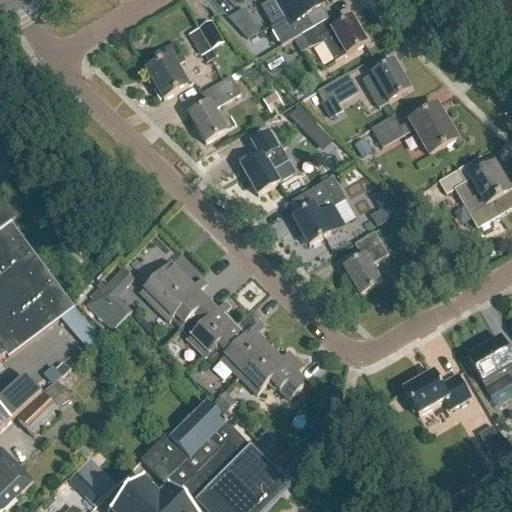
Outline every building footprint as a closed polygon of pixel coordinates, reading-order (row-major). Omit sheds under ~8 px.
[(326,12),(318,0),(279,0),(273,3),(285,24),(270,32),(282,53),(294,46),(304,40),(303,40),(327,25),(321,15),(326,12)] [(247,43),(259,37),(244,12),(227,22),(247,43)] [(363,40),(360,40),(351,24),(332,34),(327,25),(303,40),(304,40),(294,46),(300,58),(311,52),(324,48),(334,68),(346,61),(366,50),(364,47),(365,44),(363,40)] [(213,55),(224,49),(212,28),(201,35),(213,55)] [(165,106),(190,92),(179,72),(186,68),(176,50),(164,56),(169,64),(148,77),(158,93),(155,95),(161,104),(163,103),(165,106)] [(364,86),(371,98),(380,114),(384,112),(387,110),(412,96),(395,67),(372,80),(373,81),(364,86)] [(239,77),(231,82),(232,84),(233,86),(242,81),(239,77)] [(323,107),(335,100),(356,88),(350,79),(319,97),(323,107)] [(214,114),(241,99),(233,86),(232,84),(203,100),(208,110),(191,120),(208,150),(228,138),(214,114)] [(271,117),(283,110),(275,97),(263,104),(271,117)] [(323,107),(319,97),(308,103),(313,112),(322,107),(323,107)] [(288,121),(306,138),(316,128),(299,110),(288,121)] [(431,161),(457,146),(437,111),(411,127),(431,161)] [(381,150),(403,137),(394,122),(391,124),(372,135),(381,150)] [(262,162),(243,173),(259,202),(280,189),(273,176),(290,166),(274,138),(255,149),(262,162)] [(362,163),(372,157),(363,143),(354,149),(362,163)] [(478,234),(511,215),(511,196),(510,197),(494,170),(464,187),(458,177),(440,188),(447,200),(456,195),(478,234)] [(334,211),(346,205),(334,184),(306,200),(312,212),(294,223),(311,251),(346,231),(334,211)] [(0,238),(13,229),(24,221),(0,188),(0,238)] [(429,222),(433,207),(415,203),(411,218),(429,222)] [(377,231),(399,218),(392,207),(370,220),(377,231)] [(81,261),(94,249),(74,228),(61,241),(81,261)] [(75,313),(13,229),(0,238),(0,364),(8,358),(10,361),(75,313)] [(373,271),(390,261),(377,238),(357,250),(364,262),(345,273),(362,302),(383,289),(373,271)] [(475,274),(487,262),(476,252),(464,264),(475,274)] [(181,332),(208,304),(201,297),(207,290),(202,285),(195,291),(183,279),(183,278),(182,279),(172,268),(171,267),(140,299),(170,328),(173,325),(181,332)] [(117,303),(134,284),(126,276),(122,273),(105,291),(101,287),(96,292),(97,292),(89,302),(91,304),(86,310),(113,336),(131,316),(117,303)] [(216,354),(237,333),(225,321),(231,314),(226,308),(219,315),(208,304),(181,332),(191,343),(189,345),(207,364),(216,354)] [(239,382),(270,351),(259,341),(265,334),(259,328),(246,342),(237,333),(216,354),(225,363),(222,366),(239,382)] [(511,362),(502,345),(469,364),(493,404),(511,392),(511,362)] [(309,387),(300,378),(305,373),(290,358),(284,365),(270,351),(239,382),(258,401),(271,388),(290,407),(309,387)] [(450,417),(472,404),(458,381),(442,391),(435,379),(405,396),(420,422),(445,407),(450,417)] [(0,439),(42,400),(26,383),(0,408),(0,439)] [(236,409),(224,398),(216,407),(227,418),(236,409)] [(34,443),(60,418),(44,401),(18,426),(34,443)] [(264,511),(287,489),(275,477),(207,410),(172,446),(168,442),(143,467),(170,495),(162,503),(155,497),(157,495),(155,493),(153,495),(146,488),(146,485),(144,485),(144,488),(121,511),(264,511)] [(506,454),(492,430),(478,438),(492,462),(506,454)] [(281,470),(292,459),(267,434),(256,445),(281,470)] [(0,511),(9,511),(33,489),(2,457),(0,459),(0,511)] [(511,460),(511,459),(496,467),(505,484),(511,480),(511,460)] [(84,501),(97,488),(81,472),(69,485),(84,501)] [(448,507),(451,511),(475,511),(467,497),(448,507)]
